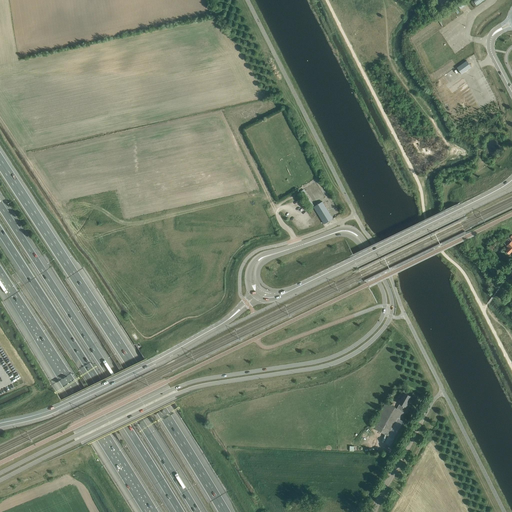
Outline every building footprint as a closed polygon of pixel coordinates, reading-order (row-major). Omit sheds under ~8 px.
[(462,74),(471,67),(467,60),(457,68),(462,74)] [(252,185),(256,197),(262,195),(259,183),(252,185)] [(303,190),(300,192),(306,203),(310,200),(303,190)] [(324,224),(333,218),(322,202),(315,206),(314,207),(324,224)] [(411,396),(404,392),(400,400),(399,399),(397,402),(400,403),(397,408),(386,402),(372,427),(390,437),(404,412),(401,411),(404,406),(405,407),(407,404),(408,404),(410,401),(409,400),(411,396)]
